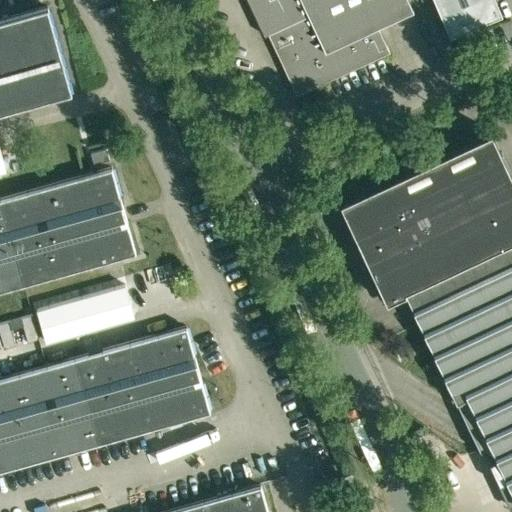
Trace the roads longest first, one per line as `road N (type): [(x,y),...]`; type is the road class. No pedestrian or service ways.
road 1 (unclassified): [(412,511),(256,167)]
road 2 (unknown): [(267,422),(0,503)]
road 3 (unclassified): [(256,167),(511,55)]
road 4 (unclassified): [(256,167),(178,0)]
